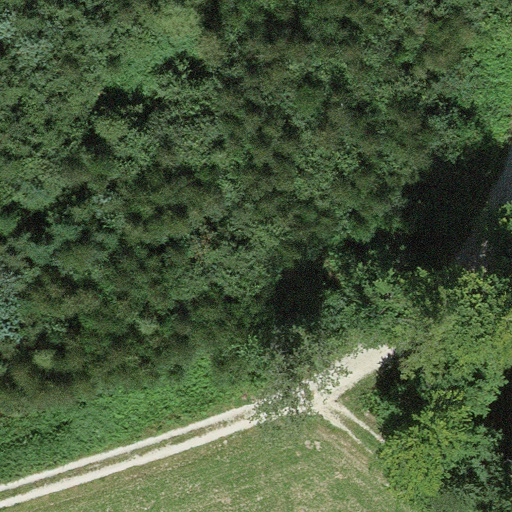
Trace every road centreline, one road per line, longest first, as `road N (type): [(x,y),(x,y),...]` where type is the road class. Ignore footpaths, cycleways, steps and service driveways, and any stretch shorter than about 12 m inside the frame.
road 1 (track): [(64,474),(307,406),(410,348),(501,243),(511,210)]
road 2 (track): [(446,511),(307,406)]
